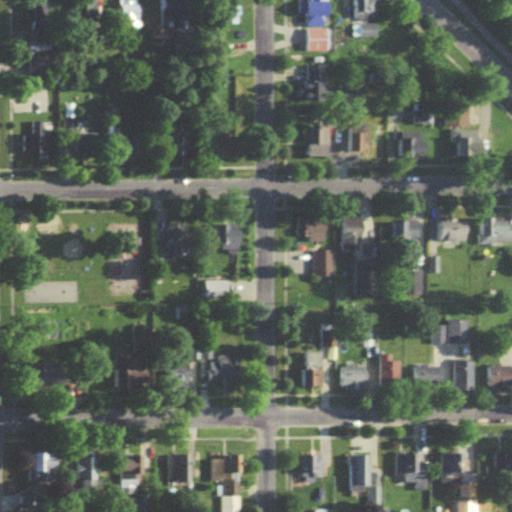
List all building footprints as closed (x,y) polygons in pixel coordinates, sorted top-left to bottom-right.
[(301,0),(302,28),(329,28),(328,0),(301,0)] [(375,0),(353,0),(354,41),(377,41),(376,26),(375,0)] [(98,21),(96,2),(87,3),(89,22),(98,21)] [(37,37),(61,21),(49,3),(25,19),(37,37)] [(239,5),(227,3),(223,26),(236,28),(239,5)] [(173,6),(158,5),(157,20),(172,21),(173,6)] [(28,81),(57,81),(57,52),(28,52),(28,81)] [(326,105),(326,69),(305,69),(305,105),(326,105)] [(428,126),(427,114),(410,116),(411,128),(428,126)] [(444,131),(467,131),(467,114),(444,114),(444,131)] [(30,157),(57,157),(57,125),(30,125),(30,157)] [(71,137),(72,126),(64,126),(64,137),(71,137)] [(329,160),(329,130),(307,130),(307,160),(329,160)] [(427,136),(411,136),(411,161),(427,161),(427,136)] [(171,163),(191,162),(190,137),(170,138),(171,163)] [(74,138),(74,161),(104,161),(104,138),(74,138)] [(466,159),(465,144),(456,145),(458,159),(466,159)] [(340,221),(340,255),(362,255),(362,221),(340,221)] [(467,223),(435,223),(435,246),(467,246),(467,223)] [(511,247),(511,224),(477,224),(477,247),(511,247)] [(326,247),(327,225),(298,225),(298,246),(326,247)] [(420,225),(392,225),(392,243),(420,243),(420,225)] [(168,262),(189,262),(189,229),(168,229),(168,262)] [(241,230),(213,230),(213,257),(241,257),(241,230)] [(332,255),(306,255),(306,282),(332,282),(332,255)] [(354,302),(380,302),(380,268),(354,268),(354,302)] [(402,276),(402,300),(422,300),(422,276),(402,276)] [(76,286),(23,286),(23,307),(76,307),(76,286)] [(465,326),(449,326),(449,346),(465,346),(465,326)] [(113,360),(114,397),(145,396),(144,332),(133,333),(134,359),(113,360)] [(323,357),(304,357),(304,394),(323,394),(323,357)] [(400,393),(400,360),(379,360),(379,393),(400,393)] [(208,386),(239,386),(239,361),(208,361),(208,386)] [(79,390),(79,365),(39,365),(39,390),(79,390)] [(472,366),(451,366),(451,395),(472,395),(472,366)] [(192,394),(192,367),(164,367),(164,394),(192,394)] [(368,395),(368,371),(340,371),(340,395),(368,395)] [(413,371),(413,393),(447,393),(447,371),(413,371)] [(511,371),(485,371),(485,393),(511,393),(511,371)] [(33,458),(33,486),(55,486),(55,458),(33,458)] [(393,459),(393,488),(414,488),(414,495),(425,495),(425,459),(393,459)] [(438,489),(462,489),(462,496),(469,496),(469,491),(462,491),(463,459),(438,459),(438,489)] [(381,509),(380,491),(369,491),(369,460),(349,460),(349,501),(366,501),(366,510),(381,509)] [(96,461),(74,461),(74,495),(96,495),(96,461)] [(511,466),(496,462),(493,473),(508,477),(511,466)] [(139,465),(118,465),(118,499),(139,499),(139,465)] [(220,511),(239,511),(239,475),(221,475),(220,511)]
